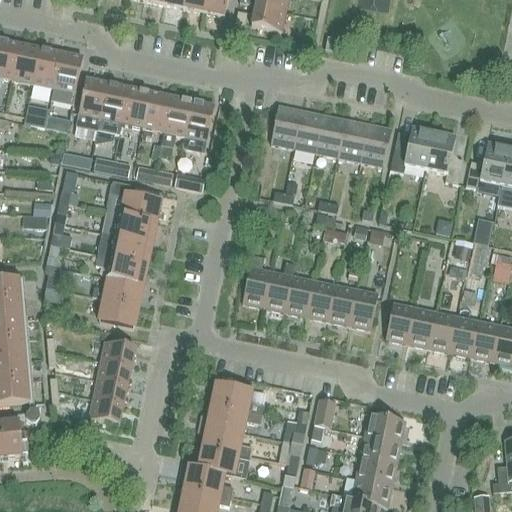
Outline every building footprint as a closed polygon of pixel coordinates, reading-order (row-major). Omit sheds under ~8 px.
[(164,9),(165,0),(144,0),(144,5),(164,9)] [(184,13),(186,0),(165,0),(164,9),(184,13)] [(204,17),(207,0),(186,0),(184,13),(204,17)] [(228,0),(207,0),(204,17),(224,21),(228,0)] [(250,0),(240,0),(239,7),(249,9),(250,0)] [(286,17),(288,0),(257,0),(255,10),(286,17)] [(281,36),(286,17),(255,10),(251,30),(281,36)] [(247,17),(237,15),(235,26),(245,28),(247,17)] [(53,93),(63,45),(42,41),(39,52),(39,53),(32,88),(53,93)] [(339,57),(342,44),(327,41),(324,54),(339,57)] [(271,57),(282,59),(285,44),(274,42),(271,57)] [(0,81),(11,84),(18,48),(0,44),(0,81)] [(85,50),(63,45),(53,93),(75,97),(85,50)] [(39,53),(39,52),(18,48),(11,84),(32,88),(39,53)] [(100,123),(107,87),(86,83),(75,131),(97,135),(99,123),(100,123)] [(121,128),(128,92),(107,87),(100,123),(121,128)] [(142,132),(150,96),(128,92),(121,128),(142,132)] [(163,137),(171,101),(150,96),(142,132),(163,137)] [(185,141),(192,105),(171,101),(163,137),(160,150),(174,152),(176,139),(185,141)] [(214,110),(192,105),(185,141),(207,146),(214,110)] [(293,153),(301,116),(278,111),(270,148),(293,153)] [(316,158),(324,120),(301,116),(293,153),(316,158)] [(48,123),(46,132),(58,135),(67,137),(69,124),(49,119),(48,123)] [(337,162),(345,125),(324,120),(316,158),(337,162)] [(360,167),(368,129),(345,125),(337,162),(360,167)] [(391,134),(368,129),(360,167),(383,172),(391,134)] [(425,174),(433,135),(412,131),(407,153),(395,150),(390,175),(403,178),(404,170),(425,174)] [(455,140),(433,135),(425,174),(446,178),(445,186),(458,189),(463,164),(451,162),(455,140)] [(471,166),(465,191),(478,193),(478,195),(499,200),(501,190),(509,151),(487,147),(483,168),(471,166)] [(499,200),(497,210),(507,212),(511,212),(511,151),(509,151),(501,190),(499,200)] [(92,164),(69,158),(67,169),(89,174),(92,164)] [(98,161),(95,173),(111,176),(113,165),(98,161)] [(113,165),(111,176),(127,179),(129,168),(113,165)] [(153,187),(156,173),(138,170),(136,183),(153,187)] [(173,177),(156,173),(153,187),(170,190),(173,177)] [(76,178),(66,176),(64,187),(69,188),(74,186),(76,178)] [(204,185),(178,180),(175,192),(202,197),(204,185)] [(113,187),(107,217),(156,227),(160,206),(132,200),(134,192),(113,187)] [(61,194),(59,208),(68,210),(71,196),(61,194)] [(284,197),(274,195),(272,205),(282,207),(284,197)] [(292,209),(294,199),(284,197),(282,207),(292,209)] [(329,207),(319,204),(317,214),(326,216),(329,207)] [(338,209),(329,207),(326,216),(336,218),(338,209)] [(64,231),(68,210),(59,208),(54,229),(64,231)] [(373,216),(363,214),(361,223),(371,226),(373,216)] [(151,249),(156,227),(107,217),(103,239),(151,249)] [(384,229),(396,232),(398,224),(386,221),(384,229)] [(62,238),(64,231),(54,229),(50,250),(60,253),(60,250),(74,253),(76,241),(62,238)] [(371,234),(368,246),(382,249),(384,236),(385,234),(371,232),(371,234)] [(511,237),(493,233),(490,250),(508,254),(511,237)] [(147,270),(151,249),(103,239),(98,260),(147,270)] [(57,263),(60,253),(50,250),(45,271),(59,274),(61,266),(57,263)] [(489,255),(472,252),(468,273),(485,276),(489,255)] [(264,313),(271,277),(262,275),(264,262),(247,258),(244,272),(250,273),(242,308),(264,313)] [(511,262),(511,261),(498,258),(495,267),(510,270),(511,262)] [(142,291),(147,270),(98,260),(96,271),(110,274),(108,284),(142,291)] [(285,317),(293,281),(295,269),(284,266),(282,279),(271,277),(264,313),(285,317)] [(56,292),(59,274),(45,271),(45,276),(48,280),(45,293),(64,297),(65,294),(56,292)] [(0,409),(26,408),(15,275),(0,276),(0,409)] [(306,322),(314,285),(293,281),(285,317),(306,322)] [(138,313),(142,291),(108,284),(104,305),(138,313)] [(327,326),(335,290),(314,285),(306,322),(327,326)] [(349,330),(356,294),(335,290),(327,326),(349,330)] [(62,308),(64,297),(45,293),(43,303),(62,308)] [(378,299),(356,294),(349,330),(370,335),(378,299)] [(134,334),(138,313),(104,305),(99,327),(134,334)] [(407,349),(415,313),(393,308),(385,344),(407,349)] [(428,353),(436,317),(415,313),(407,349),(428,353)] [(450,358),(457,321),(436,317),(428,353),(450,358)] [(471,362),(478,326),(457,321),(450,358),(471,362)] [(492,366),(499,330),(478,326),(471,362),(492,366)] [(511,332),(499,330),(492,366),(511,370),(511,332)] [(54,356),(53,342),(46,342),(47,356),(54,356)] [(105,347),(101,366),(131,373),(135,353),(105,347)] [(54,356),(47,356),(48,370),(56,370),(54,356)] [(127,391),(131,373),(101,366),(97,385),(127,391)] [(58,396),(57,382),(49,382),(50,397),(58,396)] [(123,410),(127,391),(97,385),(93,404),(123,410)] [(213,388),(209,409),(262,420),(264,410),(245,406),(247,395),(213,388)] [(58,396),(50,397),(51,412),(59,411),(58,396)] [(119,430),(123,410),(93,404),(89,423),(119,430)] [(317,405),(312,430),(328,433),(333,408),(317,405)] [(260,429),(262,420),(209,409),(205,429),(239,436),(241,426),(260,429)] [(38,417),(34,414),(29,414),(25,419),(26,424),(30,428),(36,427),(39,422),(38,417)] [(298,414),(296,426),(306,429),(309,416),(298,414)] [(368,419),(363,441),(399,448),(404,427),(368,419)] [(16,421),(0,422),(0,463),(27,461),(25,437),(21,438),(21,428),(16,428),(16,421)] [(302,449),(306,429),(296,426),(294,436),(293,435),(290,447),(302,449)] [(236,448),(239,436),(205,429),(201,450),(250,460),(252,451),(236,448)] [(328,434),(328,433),(312,430),(312,431),(313,431),(311,438),(321,440),(322,433),(328,434)] [(394,469),(399,448),(363,441),(358,462),(394,469)] [(511,443),(507,444),(509,470),(497,471),(499,496),(511,494),(511,443)] [(298,470),(302,449),(290,447),(288,459),(289,459),(287,468),(298,470)] [(246,483),(250,460),(201,450),(196,471),(221,476),(221,478),(246,483)] [(317,452),(308,450),(305,466),(314,468),(317,452)] [(390,490),(394,469),(358,462),(353,483),(390,490)] [(218,489),(221,478),(221,476),(196,471),(186,468),(181,490),(231,500),(232,491),(218,489)] [(293,492),(298,470),(287,468),(285,480),(284,480),(282,489),(293,492)] [(315,474),(303,471),(299,491),(311,494),(315,474)] [(383,511),(385,511),(390,490),(353,483),(349,503),(378,509),(377,511),(383,511)] [(290,491),(281,489),(279,501),(288,503),(290,491)] [(228,510),(231,500),(181,490),(177,511),(213,511),(214,507),(228,510)] [(262,496),(260,506),(271,509),(273,498),(262,496)] [(376,511),(377,511),(378,509),(349,503),(343,501),(343,500),(331,498),(329,508),(339,511),(338,511),(376,511)] [(490,511),(489,499),(473,500),(473,511),(490,511)] [(318,511),(320,505),(296,502),(294,511),(318,511)]
